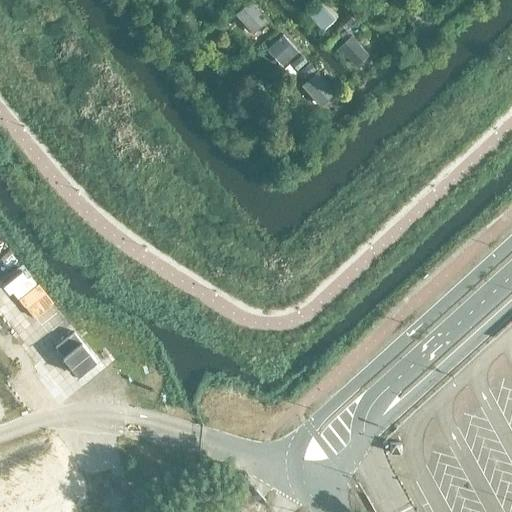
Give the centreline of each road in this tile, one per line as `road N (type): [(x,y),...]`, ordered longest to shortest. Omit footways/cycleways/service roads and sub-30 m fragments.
road 1 (unclassified): [(511,243),(310,429),(292,463)]
road 2 (unclassified): [(511,275),(368,407),(361,447)]
road 3 (unclassified): [(361,447),(511,308)]
road 4 (residential): [(0,435),(67,413),(153,418),(194,430)]
road 5 (unknown): [(99,414),(0,294)]
